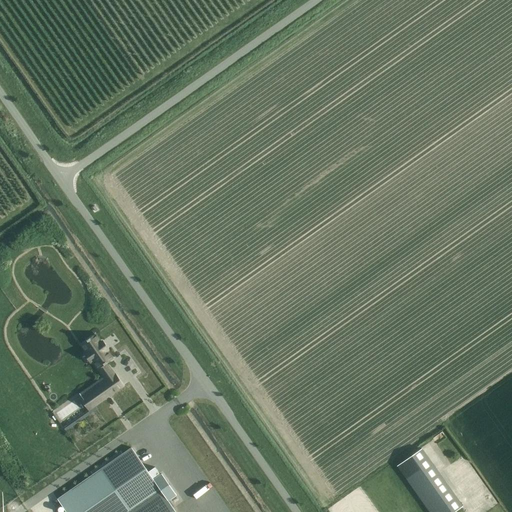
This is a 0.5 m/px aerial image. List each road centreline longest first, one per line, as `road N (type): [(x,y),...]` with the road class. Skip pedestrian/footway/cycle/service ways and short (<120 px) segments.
road 1 (unclassified): [(299,511),(60,179)]
road 2 (unclassified): [(60,179),(316,0)]
